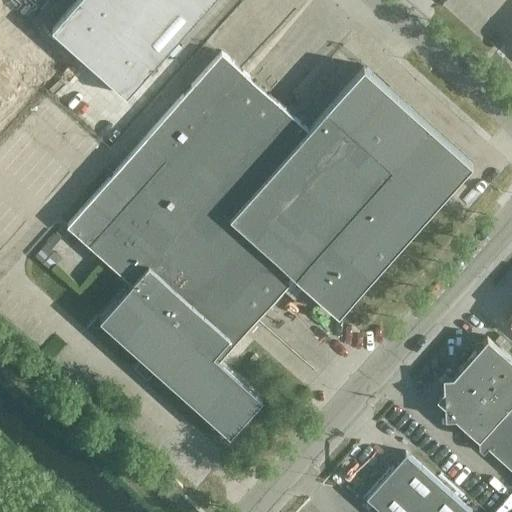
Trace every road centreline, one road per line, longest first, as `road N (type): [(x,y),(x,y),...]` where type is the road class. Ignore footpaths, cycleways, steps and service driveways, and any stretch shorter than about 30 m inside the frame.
road 1 (unclassified): [(249,511),(511,217)]
road 2 (unclassified): [(511,120),(379,0)]
